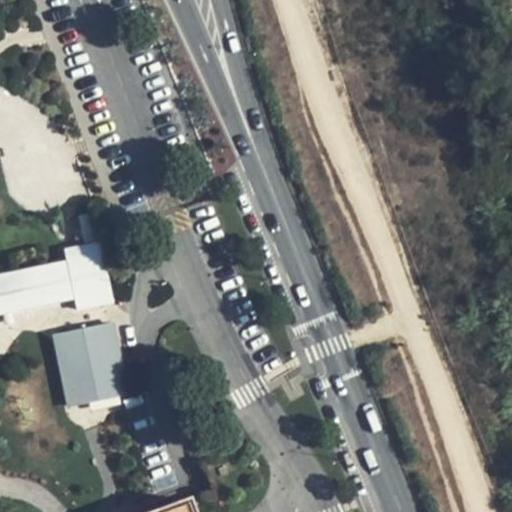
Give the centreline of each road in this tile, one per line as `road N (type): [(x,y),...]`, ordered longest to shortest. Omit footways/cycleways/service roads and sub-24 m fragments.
road 1 (secondary): [(401,511),(257,158)]
road 2 (secondary): [(184,0),(257,158)]
road 3 (secondary): [(257,158),(219,0)]
